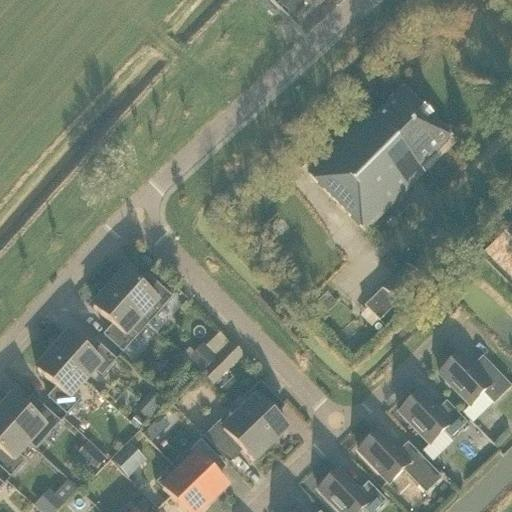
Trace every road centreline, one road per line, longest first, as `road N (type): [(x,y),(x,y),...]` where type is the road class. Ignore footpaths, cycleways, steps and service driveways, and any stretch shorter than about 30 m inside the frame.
road 1 (residential): [(360,0),(130,208)]
road 2 (residential): [(130,208),(343,428)]
road 3 (residential): [(343,428),(459,320),(486,349)]
road 4 (residential): [(130,208),(0,354)]
road 5 (residential): [(343,428),(256,511)]
